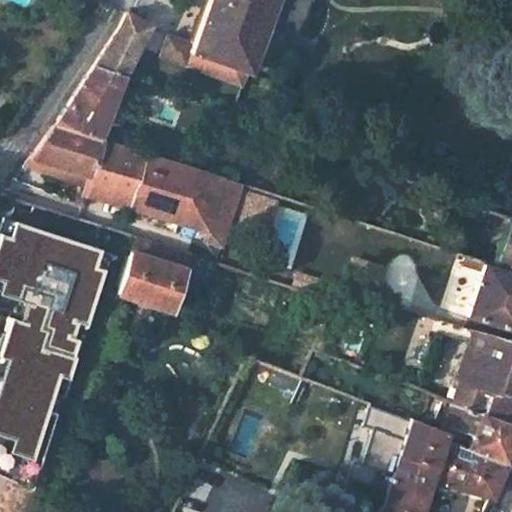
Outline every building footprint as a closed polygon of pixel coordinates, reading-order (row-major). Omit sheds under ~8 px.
[(169,42),(160,63),(188,73),(193,58),(247,76),(266,22),(273,0),(210,0),(193,50),(169,42)] [(289,0),(273,0),(266,22),(280,27),(289,0)] [(148,30),(124,16),(114,36),(93,68),(126,81),(148,30)] [(242,91),(247,76),(193,58),(188,73),(242,91)] [(97,143),(104,126),(117,132),(123,120),(110,114),(126,81),(93,68),(53,129),(97,143)] [(268,135),(272,121),(236,108),(231,121),(268,135)] [(33,156),(92,173),(89,181),(84,196),(130,210),(146,158),(97,143),(53,129),(33,156)] [(284,148),(290,150),(292,144),(287,141),(284,148)] [(28,163),(89,181),(92,173),(33,156),(28,163)] [(127,220),(221,247),(239,187),(146,158),(130,210),(127,220)] [(464,208),(460,219),(477,225),(478,221),(502,230),(505,223),(464,208)] [(0,470),(27,478),(45,408),(50,409),(89,262),(86,261),(92,240),(0,216),(0,285),(9,288),(0,321),(0,470)] [(490,262),(511,269),(511,225),(505,223),(502,230),(490,262)] [(469,258),(474,242),(450,234),(443,251),(459,255),(469,258)] [(117,297),(169,313),(186,257),(135,241),(118,295),(117,297)] [(456,266),(476,271),(462,315),(511,330),(511,325),(511,274),(479,264),(479,261),(469,258),(459,255),(456,266)] [(296,281),(293,291),(319,299),(324,286),(296,281)] [(339,290),(324,286),(319,299),(314,312),(326,317),(339,290)] [(511,344),(466,330),(464,335),(470,337),(447,403),(511,427),(511,344)] [(511,427),(447,403),(437,430),(441,432),(438,440),(500,463),(503,464),(511,431),(511,427)] [(467,493),(487,500),(500,463),(438,440),(441,432),(437,430),(404,418),(376,511),(415,511),(426,479),(467,493)] [(182,489),(198,497),(203,487),(186,479),(182,489)] [(171,511),(172,511),(202,511),(207,501),(198,497),(182,489),(171,511)]
